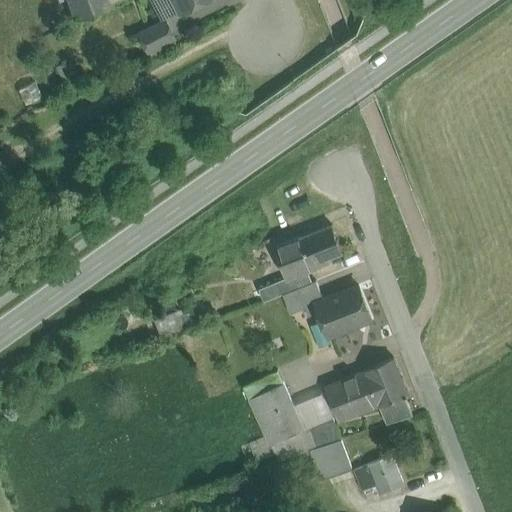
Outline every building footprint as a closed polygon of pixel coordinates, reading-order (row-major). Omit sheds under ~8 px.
[(66,0),(74,20),(111,6),(108,0),(66,0)] [(170,0),(178,14),(205,0),(170,0)] [(164,20),(138,33),(147,52),(173,39),(164,20)] [(332,224),(300,237),(307,253),(282,263),(287,277),(287,278),(307,271),(330,262),(329,258),(343,252),(332,224)] [(307,271),(287,278),(287,277),(278,281),(283,293),(311,282),(307,271)] [(311,282),(283,293),(291,313),(306,307),(309,315),(319,311),(315,301),(324,298),(316,280),(311,282)] [(324,298),(315,301),(319,311),(329,335),(372,318),(358,284),(324,298)] [(150,317),(156,334),(182,327),(177,309),(150,317)] [(394,356),(365,369),(326,385),(340,419),(380,404),(381,405),(407,393),(409,392),(394,356)] [(278,369),(244,385),(251,398),(262,393),(261,392),(284,382),(278,369)] [(284,382),(261,392),(262,393),(251,398),(268,435),(271,441),(304,426),(284,382)] [(407,393),(381,405),(388,422),(413,414),(406,397),(409,396),(407,393)] [(268,435),(250,442),(253,449),(271,441),(268,435)] [(341,437),(311,447),(317,464),(321,477),(352,466),(341,437)] [(271,441),(253,449),(258,460),(277,452),(271,441)] [(311,447),(298,451),(305,468),(317,464),(311,447)] [(392,454),(355,469),(363,489),(377,483),(380,490),(389,487),(391,493),(400,489),(398,483),(403,481),(392,454)]
